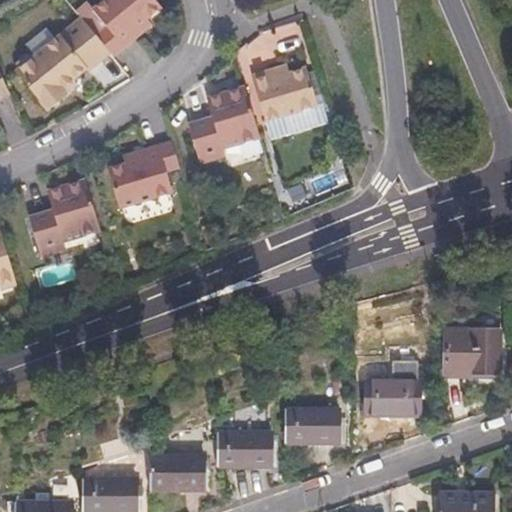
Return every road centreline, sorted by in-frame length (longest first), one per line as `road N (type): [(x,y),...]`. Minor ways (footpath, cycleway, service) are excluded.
road 1 (secondary): [(35,359),(487,221)]
road 2 (residential): [(202,0),(202,41),(171,81),(0,174)]
road 3 (residential): [(262,511),(511,422)]
road 4 (secondary): [(247,269),(35,359)]
road 5 (secondary): [(431,196),(247,269)]
road 6 (secondary): [(399,158),(344,212),(269,244),(247,269)]
road 7 (primary): [(378,0),(399,158)]
road 8 (primary): [(511,139),(453,0)]
